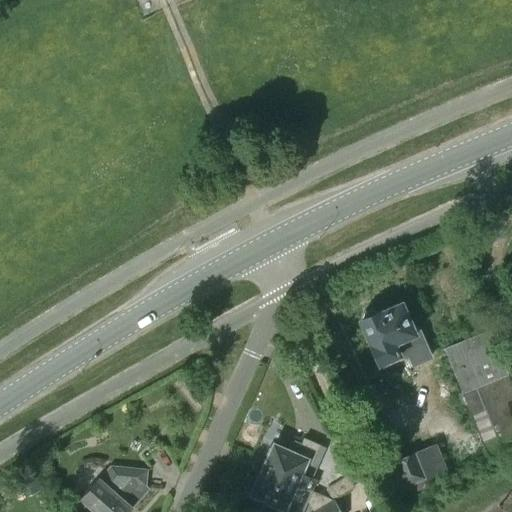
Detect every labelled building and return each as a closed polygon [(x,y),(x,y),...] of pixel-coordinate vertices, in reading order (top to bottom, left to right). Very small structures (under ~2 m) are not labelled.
[(408,355),(413,365),(431,357),(414,320),(410,322),(401,301),(380,311),(380,310),(377,311),(371,308),(364,312),(361,319),(359,320),(379,364),(399,355),(400,358),(408,355)] [(511,385),(486,322),(441,340),(489,461),(511,451),(511,385)] [(262,469),(311,491),(315,482),(299,475),(306,460),(310,462),(318,444),(303,438),(301,443),(294,440),(291,441),(287,450),(273,444),(262,469)] [(402,488),(406,487),(409,494),(426,486),(425,483),(448,473),(435,442),(391,461),(392,463),(382,467),(392,490),(402,486),(402,488)] [(146,470),(128,468),(127,470),(125,468),(111,467),(99,480),(97,478),(80,498),(96,511),(127,511),(131,508),(123,500),(138,483),(145,483),(146,470)] [(311,491),(262,469),(251,494),(266,500),(260,511),(281,511),(282,511),(281,511),(301,511),(307,501),(311,491)] [(325,489),(332,499),(353,486),(347,477),(346,476),(325,489)] [(311,491),(307,501),(313,511),(311,511),(341,511),(335,501),(311,491)]
